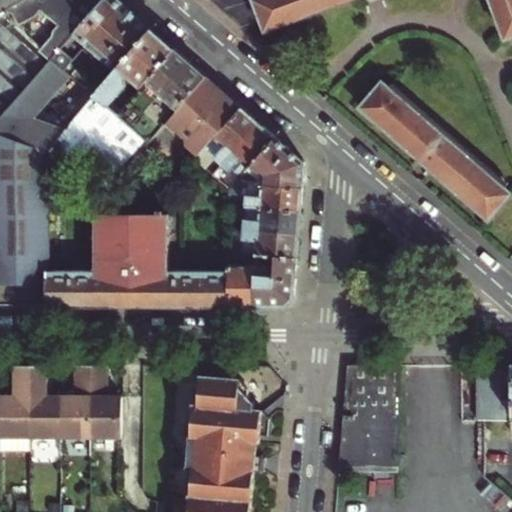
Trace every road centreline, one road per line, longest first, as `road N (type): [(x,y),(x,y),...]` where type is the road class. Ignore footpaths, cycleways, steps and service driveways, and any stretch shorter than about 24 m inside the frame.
road 1 (residential): [(0,335),(321,335)]
road 2 (residential): [(165,0),(339,150)]
road 3 (residential): [(339,150),(511,300)]
road 4 (residential): [(321,335),(511,334)]
road 5 (residential): [(339,150),(321,335)]
road 6 (residential): [(321,335),(307,511)]
